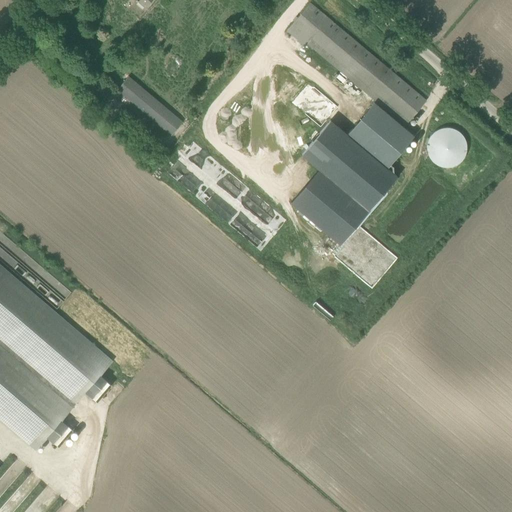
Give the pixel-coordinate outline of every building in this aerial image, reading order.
[(307,43),(405,126),(426,101),(309,3),(287,30),(305,45),(307,43)] [(318,131),(339,107),(271,49),(254,70),(309,118),(306,121),(318,131)] [(249,74),(227,100),(245,116),(271,87),(259,76),(256,80),(249,74)] [(180,122),(134,84),(127,78),(117,90),(170,134),(180,122)] [(373,102),(346,134),(385,167),(412,135),(373,102)] [(232,140),(278,176),(292,158),(226,105),(212,123),(216,126),(208,136),(225,149),(232,140)] [(463,164),(461,130),(429,131),(431,165),(463,164)] [(166,173),(338,319),(365,288),(192,142),(166,173)] [(0,419),(34,449),(111,360),(0,264),(0,419)] [(54,291),(47,296),(55,307),(62,302),(54,291)] [(48,436),(58,445),(74,428),(64,419),(48,436)] [(0,511),(12,511),(17,498),(19,499),(16,494),(15,495),(0,504),(0,499),(3,490),(0,483),(0,511)] [(38,496),(40,499),(46,504),(55,494),(46,487),(38,496)]
